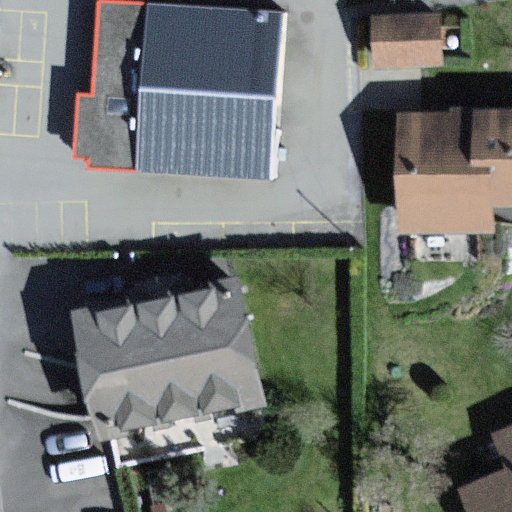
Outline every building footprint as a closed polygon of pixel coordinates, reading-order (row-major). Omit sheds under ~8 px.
[(287,10),(115,0),(99,0),(94,93),(79,92),(75,157),(91,158),(90,172),(277,183),(287,10)] [(442,20),(371,20),(371,57),(442,57),(442,20)] [(511,196),(511,113),(402,115),(403,229),(492,228),(491,197),(511,196)] [(242,283),(74,316),(88,387),(95,421),(97,435),(110,432),(265,402),(242,283)] [(511,511),(511,435),(505,439),(511,455),(511,483),(481,497),(487,511),(511,511)]
